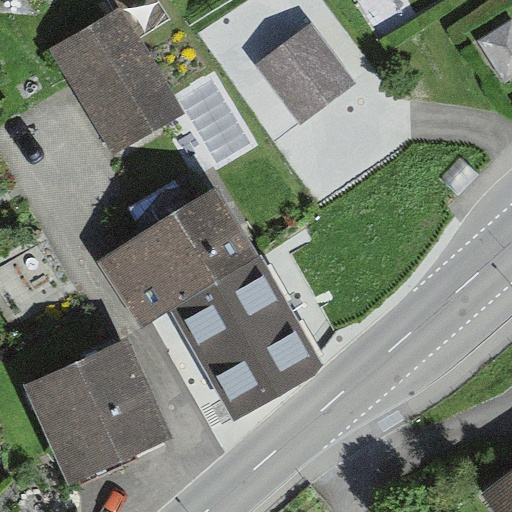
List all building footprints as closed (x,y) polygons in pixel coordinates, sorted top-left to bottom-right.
[(188,105),(124,0),(123,0),(53,42),(117,148),(188,105)] [(309,19),(263,57),(309,111),(354,74),(309,19)] [(320,363),(208,185),(108,247),(151,317),(169,306),(237,415),(320,363)] [(121,337),(20,379),(64,484),(165,442),(121,337)] [(511,511),(511,461),(476,492),(493,511),(511,511)]
